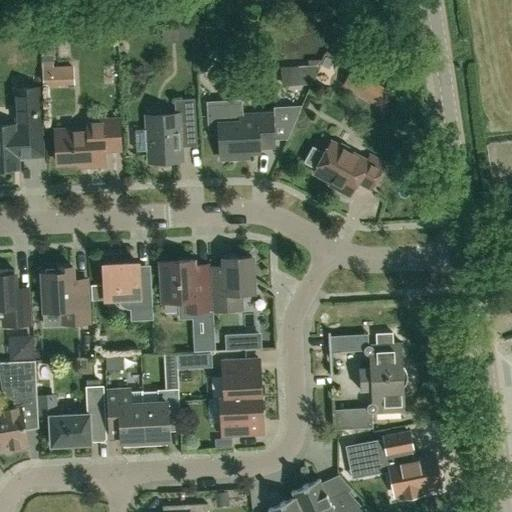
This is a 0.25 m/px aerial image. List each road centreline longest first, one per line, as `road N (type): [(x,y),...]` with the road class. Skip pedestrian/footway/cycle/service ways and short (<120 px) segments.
road 1 (residential): [(118,477),(263,467),(280,454),(295,418),(290,329),(333,246)]
road 2 (residential): [(0,225),(272,217),(333,246)]
road 3 (tertiary): [(467,259),(428,0)]
road 4 (tertiary): [(503,511),(467,259)]
road 5 (residential): [(333,246),(375,265),(467,259)]
road 6 (residential): [(4,511),(32,482),(118,477)]
